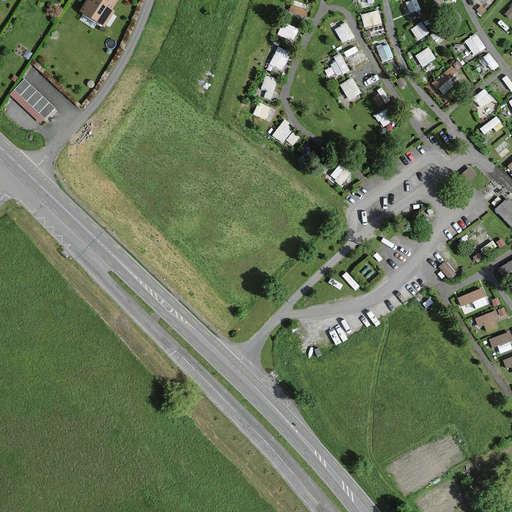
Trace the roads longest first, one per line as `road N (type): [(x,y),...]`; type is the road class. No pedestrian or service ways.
road 1 (primary): [(28,174),(281,414),(365,511)]
road 2 (unclassified): [(150,0),(103,91),(28,174)]
